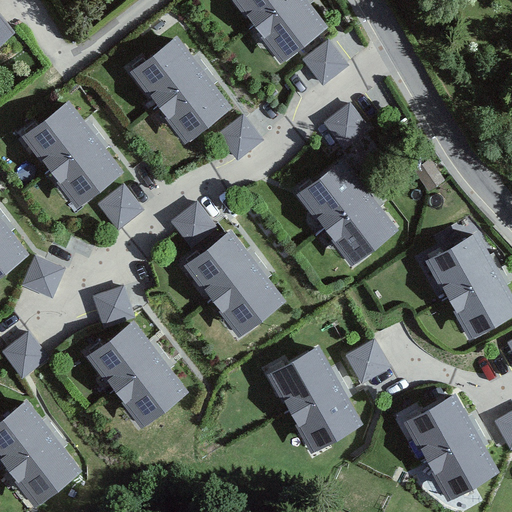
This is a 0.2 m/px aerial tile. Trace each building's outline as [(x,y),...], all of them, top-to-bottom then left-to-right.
[(334,33),(309,0),(243,0),(291,65),(334,33)] [(0,15),(0,43),(14,32),(0,15)] [(235,111),(184,41),(141,73),(192,142),(235,111)] [(354,74),(335,48),(313,64),(332,90),(354,74)] [(127,174),(76,105),(33,137),(84,206),(127,174)] [(374,137),(355,110),(334,126),(352,152),(374,137)] [(268,148),(249,122),(227,138),(246,164),(268,148)] [(405,237),(354,168),(311,199),(362,268),(405,237)] [(150,215),(131,188),(109,204),(128,230),(150,215)] [(220,228),(202,202),(180,217),(199,243),(220,228)] [(0,279),(33,255),(0,210),(0,279)] [(288,307),(237,237),(194,269),(245,338),(288,307)] [(511,327),(511,294),(483,245),(437,273),(481,346),(511,327)] [(72,269),(41,259),(33,284),(63,295),(72,269)] [(103,322),(134,313),(126,287),(95,296),(103,322)] [(193,398),(141,329),(99,361),(150,430),(193,398)] [(53,362),(34,336),(12,351),(31,378),(53,362)] [(394,381),(379,352),(355,365),(371,393),(394,381)] [(364,434),(326,357),(278,381),(317,457),(364,434)] [(504,480),(461,406),(415,432),(457,506),(504,480)] [(85,478),(34,409),(0,433),(0,452),(42,509),(85,478)] [(511,423),(503,428),(511,444),(511,423)]
